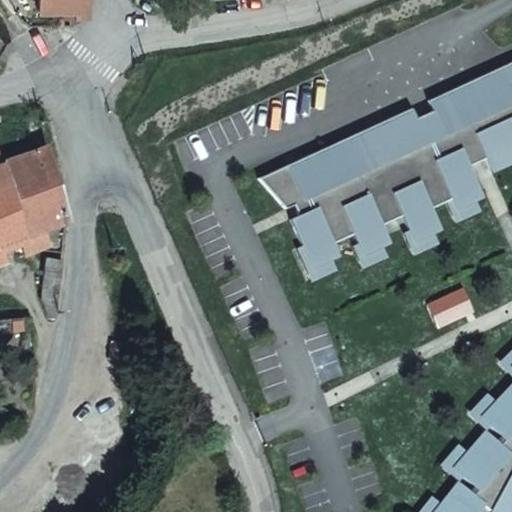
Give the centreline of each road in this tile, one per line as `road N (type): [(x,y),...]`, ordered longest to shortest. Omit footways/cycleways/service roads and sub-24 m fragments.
road 1 (unclassified): [(260,511),(236,439),(88,131)]
road 2 (unclassified): [(88,131),(83,230),(58,376),(0,473)]
road 3 (unclassified): [(92,60),(142,33),(333,0)]
